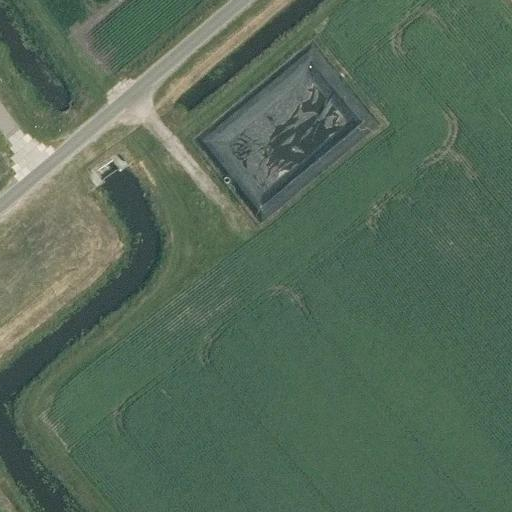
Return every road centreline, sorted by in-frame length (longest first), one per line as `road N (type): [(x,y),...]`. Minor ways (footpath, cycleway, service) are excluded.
road 1 (unclassified): [(0,202),(239,0)]
road 2 (track): [(69,175),(103,226),(103,257),(0,342)]
road 3 (track): [(125,96),(31,0)]
